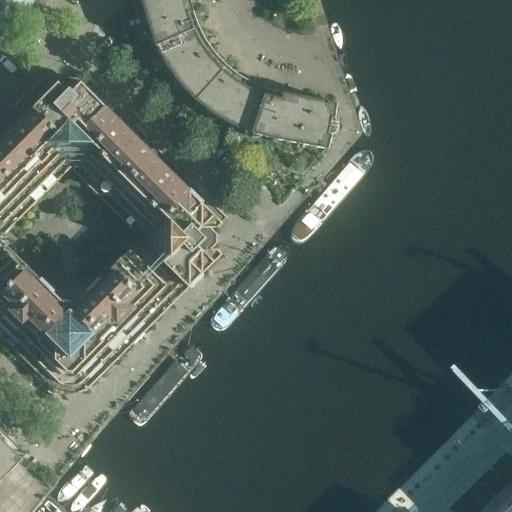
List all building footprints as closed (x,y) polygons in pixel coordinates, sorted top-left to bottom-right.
[(0,0),(0,28),(12,16),(16,21),(37,0),(36,0),(0,0)] [(338,104),(283,94),(276,92),(270,90),(265,89),(260,87),(255,85),(251,82),(246,80),(242,77),(237,74),(233,70),(229,67),(225,63),(221,60),(218,56),(214,52),(210,45),(205,38),(202,31),(199,27),(197,22),(196,17),(194,12),(190,0),(141,0),(149,25),(151,31),(153,37),(155,43),(159,52),(160,54),(163,60),(167,66),(170,71),(174,76),(176,79),(182,86),(186,91),(193,98),(200,104),(205,108),(210,112),(218,118),(223,121),(232,126),(241,130),(246,132),(252,134),(259,136),(268,139),(274,140),(329,150),(338,104)] [(86,392),(173,304),(223,255),(218,250),(212,250),(217,244),(217,235),(212,229),(218,229),(223,224),(82,83),(71,72),(60,83),(22,121),(58,157),(59,156),(64,161),(64,162),(65,162),(66,162),(77,162),(74,165),(74,172),(136,234),(148,234),(148,235),(149,235),(149,244),(137,244),(76,305),(66,305),(17,256),(0,273),(0,335),(57,392),(58,392),(60,393),(65,394),(69,395),(71,395),(74,395),(78,394),(82,392),(85,391),(86,392)] [(0,234),(5,234),(47,193),(72,168),(66,162),(65,163),(58,157),(22,121),(0,143),(0,273),(17,256),(5,244),(0,244),(0,234)] [(315,226),(316,225),(362,175),(364,173),(365,171),(366,169),(367,167),(368,164),(368,162),(368,160),(368,157),(367,155),(365,155),(362,155),(360,156),(357,157),(355,158),(353,159),(351,161),(349,163),(302,216),(302,217),(302,219),(302,220),(303,222),(304,223),(305,224),(306,225),(307,226),(309,226),(310,227),(312,227),(313,226),(315,226)] [(226,331),(228,330),(288,261),(289,259),(289,256),(289,254),(289,252),(288,250),(288,248),(287,246),(285,246),(283,246),(281,246),(278,246),(276,247),(274,248),(272,248),(212,316),(211,317),(210,319),(209,321),(209,322),(209,324),(210,326),(210,327),(211,329),(212,330),(214,331),(215,332),(217,333),(218,333),(220,333),(222,333),(223,333),(225,332),(226,331)] [(194,342),(133,409),(132,411),(132,412),(132,414),(132,416),(132,417),(133,419),(134,420),(136,422),(137,423),(139,423),(140,424),(142,424),(144,424),(145,423),(147,422),(208,354),(194,342)] [(0,483),(23,460),(0,437),(0,483)] [(428,511),(442,498),(421,478),(387,511),(428,511)]
